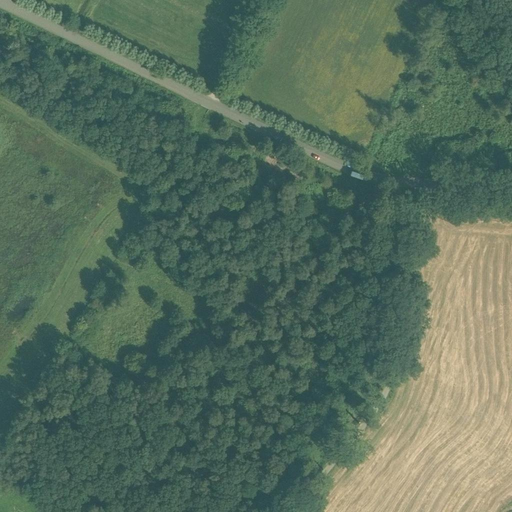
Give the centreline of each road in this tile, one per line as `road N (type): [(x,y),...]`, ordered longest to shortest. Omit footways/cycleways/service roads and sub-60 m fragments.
road 1 (tertiary): [(429,183),(340,167),(0,2)]
road 2 (unclassified): [(290,511),(384,393),(429,183)]
road 3 (track): [(174,159),(202,159),(240,182),(369,221),(422,220)]
